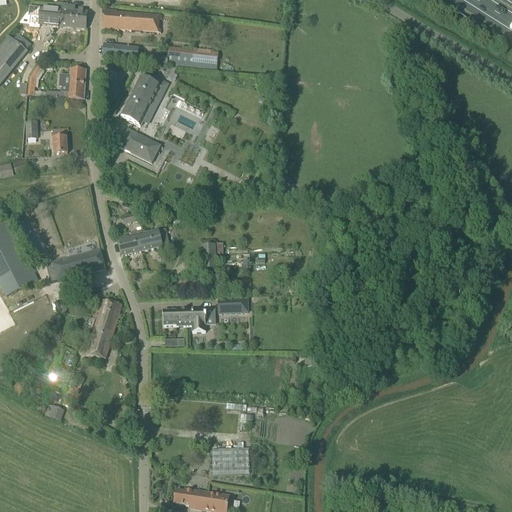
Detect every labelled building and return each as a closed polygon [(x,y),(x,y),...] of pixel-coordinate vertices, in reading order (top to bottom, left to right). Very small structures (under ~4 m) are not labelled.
[(86,32),(88,15),(75,14),(75,9),(57,7),(57,12),(34,9),(32,27),(86,32)] [(102,11),(102,30),(119,31),(165,35),(166,17),(115,14),(115,11),(112,11),(104,11),(102,11)] [(0,86),(28,53),(8,37),(0,47),(0,86)] [(103,46),(102,61),(137,65),(139,50),(103,46)] [(216,72),(218,53),(169,48),(167,67),(216,72)] [(34,99),(35,93),(36,81),(43,71),(52,71),(53,66),(40,66),(40,69),(37,67),(29,80),(27,98),(34,99)] [(84,102),(86,72),(76,71),(70,70),(69,76),(60,76),(59,89),(68,89),(68,94),(46,93),(45,99),(74,101),(84,102)] [(159,81),(156,86),(140,78),(120,118),(140,128),(154,101),(159,104),(168,86),(159,81)] [(38,141),(37,123),(25,124),(26,141),(38,141)] [(53,132),(54,156),(67,155),(66,131),(53,132)] [(151,166),(160,148),(127,131),(118,149),(151,166)] [(30,172),(27,160),(13,163),(16,175),(30,172)] [(11,165),(0,167),(0,180),(14,177),(11,165)] [(20,213),(10,218),(31,260),(42,255),(20,213)] [(125,226),(139,223),(138,216),(124,219),(125,226)] [(0,288),(5,299),(39,282),(9,223),(0,228),(0,227),(0,288)] [(121,258),(142,253),(138,237),(142,236),(141,231),(130,234),(131,238),(117,242),(121,258)] [(165,231),(142,236),(138,237),(142,253),(169,247),(165,231)] [(215,245),(215,241),(201,242),(202,247),(201,247),(202,272),(222,271),(221,265),(216,265),(216,256),(223,256),(223,245),(215,245)] [(105,271),(100,251),(67,260),(53,264),(57,282),(105,271)] [(179,296),(198,292),(198,294),(205,293),(203,277),(196,277),(196,278),(176,283),(179,296)] [(102,301),(93,333),(112,339),(122,307),(102,301)] [(218,315),(248,314),(247,302),(218,302),(218,315)] [(163,313),(163,328),(177,328),(177,329),(192,328),(192,335),(205,334),(205,321),(206,321),(206,318),(205,318),(205,311),(176,312),(163,313)] [(112,339),(93,333),(86,355),(105,361),(112,339)] [(28,363),(22,374),(28,377),(30,373),(34,375),(38,369),(40,370),(45,359),(38,355),(37,354),(31,364),(28,363)] [(82,381),(73,378),(62,407),(71,410),(82,381)] [(61,422),(64,412),(48,407),(45,417),(61,422)] [(250,449),(212,450),(213,476),(251,475),(250,449)] [(196,511),(204,511),(207,494),(185,491),(185,494),(175,492),(173,506),(190,508),(190,511),(196,511)] [(227,511),(229,497),(207,494),(204,511),(227,511)]
